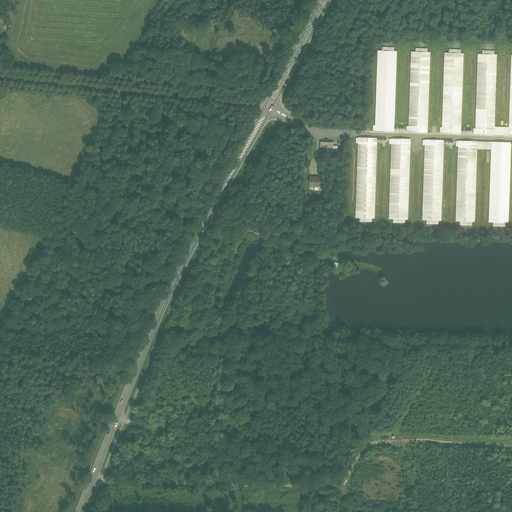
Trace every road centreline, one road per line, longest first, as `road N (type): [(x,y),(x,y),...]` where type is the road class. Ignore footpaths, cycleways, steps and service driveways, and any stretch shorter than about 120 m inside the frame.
road 1 (primary): [(79,511),(177,272),(325,0)]
road 2 (track): [(92,478),(342,490),(356,458),(379,443),(511,444)]
road 3 (track): [(0,77),(268,107)]
road 4 (track): [(205,221),(328,256)]
